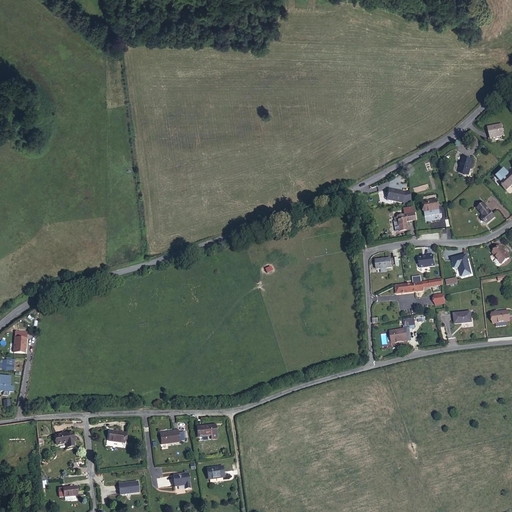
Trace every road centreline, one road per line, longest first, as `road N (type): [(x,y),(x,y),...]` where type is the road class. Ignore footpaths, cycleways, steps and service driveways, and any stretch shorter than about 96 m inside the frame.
road 1 (residential): [(511,78),(450,134),(359,186),(246,232),(45,294),(0,325)]
road 2 (residential): [(84,414),(230,411),(369,365)]
road 3 (residential): [(363,251),(481,239),(511,222)]
road 4 (residential): [(369,365),(511,341)]
